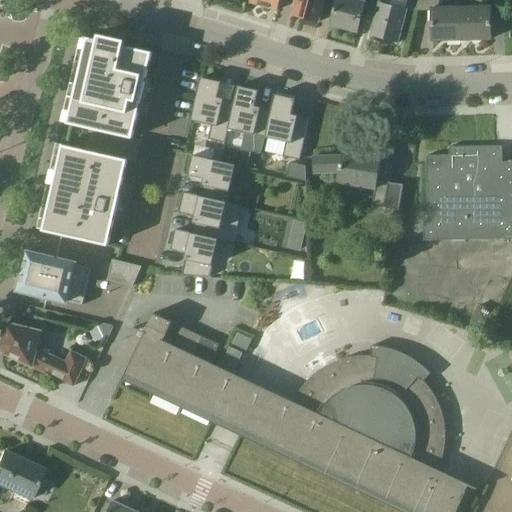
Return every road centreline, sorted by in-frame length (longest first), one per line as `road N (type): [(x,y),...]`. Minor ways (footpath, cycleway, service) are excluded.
road 1 (residential): [(511,86),(401,86),(181,24)]
road 2 (residential): [(0,402),(247,511)]
road 3 (residential): [(130,249),(181,24)]
road 4 (residential): [(0,207),(53,0)]
